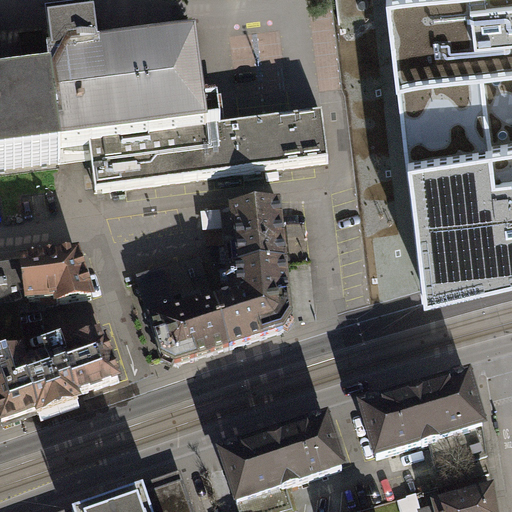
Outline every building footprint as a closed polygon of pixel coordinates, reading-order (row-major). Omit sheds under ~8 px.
[(511,0),(387,0),(397,73),(404,137),(423,288),(511,266),(511,0)] [(89,9),(47,13),(54,73),(45,74),(47,93),(56,167),(91,163),(212,147),(211,139),(200,48),(95,61),(90,21),(89,9)] [(0,179),(56,173),(56,167),(47,93),(0,97),(0,179)] [(324,125),(211,139),(212,147),(91,163),(96,203),(331,173),(324,125)] [(137,281),(162,361),(176,368),(229,351),(283,334),(291,322),(279,208),(255,210),(223,213),(228,272),(231,300),(203,309),(190,264),(137,281)] [(0,362),(20,355),(20,316),(27,315),(55,312),(59,326),(97,313),(81,261),(22,269),(0,271),(0,362)] [(20,355),(0,362),(0,421),(1,425),(33,414),(37,413),(38,417),(78,403),(76,397),(118,382),(105,345),(101,346),(99,340),(87,345),(75,349),(77,355),(64,360),(60,347),(52,350),(45,352),(48,361),(25,369),(20,355)] [(363,413),(377,461),(422,448),(422,450),(429,448),(436,472),(487,458),(483,432),(468,382),(414,398),(363,413)] [(239,511),(296,511),(290,491),(299,488),(298,487),(342,472),(326,424),(277,441),(222,459),(239,511)] [(191,511),(180,481),(92,511),(191,511)] [(495,511),(492,493),(425,511),(495,511)]
